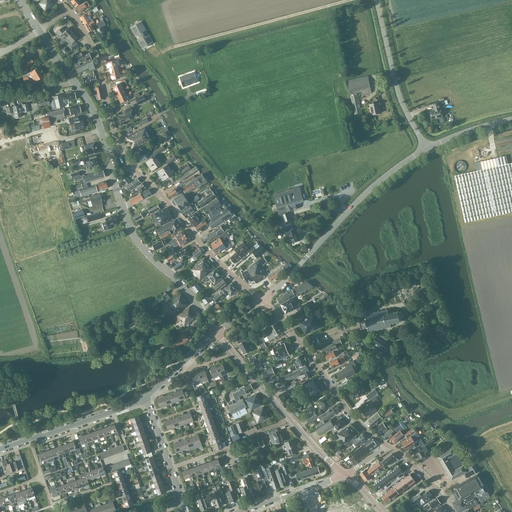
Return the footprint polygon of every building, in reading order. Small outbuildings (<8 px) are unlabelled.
[(54,4),(50,0),(42,0),(38,4),(45,12),(54,4)] [(86,2),(84,4),(76,9),(79,13),(86,8),(89,6),(86,2)] [(84,25),(89,22),(86,17),(91,14),(89,12),(80,17),(84,25)] [(84,25),(88,32),(93,29),(91,26),(94,24),(92,20),(89,22),(84,25)] [(100,36),(104,34),(103,32),(105,31),(103,26),(105,25),(103,20),(96,23),(98,28),(96,29),(100,36)] [(141,24),(132,29),(143,48),(152,42),(141,24)] [(62,28),(57,33),(59,36),(62,33),(64,36),(62,38),(63,39),(59,43),(60,44),(72,33),(68,28),(65,31),(62,28)] [(72,33),(60,44),(61,45),(66,41),(66,42),(68,40),(71,43),(74,40),(77,37),(72,33)] [(74,69),(75,68),(80,66),(79,63),(91,59),(88,53),(82,56),(81,53),(75,55),(77,58),(76,58),(77,60),(77,61),(77,62),(73,64),(74,69)] [(25,69),(26,68),(34,64),(31,58),(22,64),(25,69)] [(80,66),(75,68),(78,74),(88,69),(90,72),(94,70),(91,60),(80,66)] [(116,66),(109,68),(110,74),(118,72),(117,68),(123,67),(122,64),(116,66)] [(30,75),(32,77),(40,73),(37,68),(29,73),(30,75)] [(118,72),(110,74),(112,80),(119,78),(119,74),(125,73),(124,70),(118,72)] [(94,74),(93,72),(90,73),(90,75),(82,78),(84,83),(86,83),(89,82),(96,80),(94,74)] [(32,77),(33,79),(34,82),(42,77),(40,73),(32,77)] [(183,86),(197,81),(194,73),(180,78),(183,86)] [(350,95),(350,94),(351,96),(350,96),(355,119),(362,117),(357,93),(362,92),(363,95),(372,93),(368,76),(347,81),(350,95)] [(115,92),(122,89),(119,83),(112,86),(115,92)] [(125,90),(129,88),(128,86),(124,87),(124,88),(122,89),(115,92),(118,97),(124,94),(123,91),(125,89),(125,90)] [(103,99),(100,87),(95,88),(96,92),(92,93),(93,96),(95,95),(96,100),(98,99),(98,100),(103,99)] [(66,94),(62,95),(64,104),(68,104),(67,101),(75,99),(74,92),(71,93),(71,91),(66,92),(66,94)] [(124,94),(118,97),(120,103),(127,100),(124,94)] [(54,99),(49,100),(51,110),(56,109),(64,107),(61,95),(53,96),(54,99)] [(138,105),(146,101),(143,95),(134,99),(138,105)] [(33,114),(39,113),(38,107),(49,104),(48,99),(36,101),(37,102),(31,104),(32,111),(33,114)] [(370,105),(373,116),(381,114),(378,103),(370,105)] [(440,109),(438,103),(432,104),(434,110),(430,111),(432,119),(442,117),(440,109)] [(19,106),(12,107),(15,118),(22,117),(21,112),(23,112),(29,111),(28,104),(22,105),(22,104),(19,104),(19,106)] [(79,106),(69,108),(71,115),(81,113),(79,106)] [(123,114),(119,116),(122,122),(132,117),(134,118),(136,117),(136,115),(135,113),(134,112),(133,111),(136,110),(133,106),(124,110),(125,111),(122,112),(123,114)] [(48,117),(40,119),(41,126),(50,124),(52,123),(52,124),(57,123),(57,120),(64,118),(64,117),(63,109),(47,113),(48,117)] [(76,121),(75,117),(69,119),(70,124),(74,123),(75,129),(84,127),(82,119),(76,121)] [(133,151),(152,140),(145,127),(126,138),(133,151)] [(61,151),(70,148),(68,142),(59,144),(61,151)] [(84,146),(81,147),(82,153),(86,152),(91,150),(91,154),(97,152),(94,143),(84,146)] [(147,157),(150,155),(144,146),(140,148),(141,148),(135,152),(141,160),(146,157),(147,157)] [(163,146),(155,151),(157,154),(165,148),(163,146)] [(86,158),(82,159),(84,165),(99,160),(98,155),(86,158)] [(155,155),(152,158),(146,162),(152,170),(158,166),(158,167),(162,164),(155,155)] [(175,160),(177,159),(174,155),(166,161),(168,164),(175,159),(175,160)] [(482,170),(454,176),(465,223),(511,212),(511,163),(507,164),(505,156),(493,159),(485,161),(481,162),(482,170)] [(99,160),(84,165),(85,166),(88,165),(88,166),(89,169),(101,166),(99,160)] [(169,177),(173,174),(167,165),(163,167),(163,168),(158,172),(163,180),(169,176),(169,177)] [(183,175),(191,169),(188,165),(180,171),(183,175)] [(183,175),(183,176),(178,179),(180,181),(184,178),(185,178),(198,170),(195,166),(191,169),(183,175)] [(82,177),(74,179),(75,182),(83,179),(84,183),(81,184),(76,186),(77,190),(82,188),(82,189),(88,187),(86,183),(104,177),(102,171),(83,177),(82,177)] [(197,188),(207,182),(202,175),(196,179),(194,176),(185,181),(185,182),(181,184),(185,190),(194,184),(195,185),(197,188)] [(135,187),(140,182),(137,178),(126,187),(129,191),(135,186),(135,187)] [(79,190),(74,191),(76,198),(81,196),(81,197),(99,191),(98,190),(107,188),(107,187),(108,187),(107,184),(106,184),(105,182),(95,185),(79,190)] [(142,184),(141,184),(132,191),(135,194),(139,191),(140,192),(145,188),(144,186),(144,185),(143,184),(142,184)] [(184,191),(186,194),(196,188),(195,185),(184,191)] [(171,198),(178,194),(177,192),(178,191),(178,190),(177,187),(167,193),(171,198)] [(146,198),(152,195),(149,189),(130,200),(132,205),(143,199),(142,197),(144,196),(146,198)] [(276,197),(275,198),(279,214),(288,211),(287,210),(291,209),(291,210),(296,209),(295,206),(299,205),(298,203),(300,201),(302,200),(300,193),(296,194),(294,195),(293,191),(291,190),(277,194),(278,196),(276,196),(276,197)] [(204,198),(207,202),(215,196),(212,191),(204,198)] [(176,205),(178,205),(189,197),(189,196),(188,197),(186,195),(185,196),(183,193),(173,200),(173,202),(174,205),(176,205)] [(91,197),(89,197),(92,206),(93,209),(102,206),(102,203),(101,200),(102,200),(100,196),(100,194),(95,195),(91,197)] [(195,200),(194,198),(193,197),(191,199),(189,197),(178,205),(181,210),(195,200)] [(198,208),(207,202),(204,198),(195,204),(198,208)] [(209,223),(212,228),(232,215),(227,207),(226,208),(223,203),(221,204),(217,198),(203,207),(207,213),(209,216),(212,220),(209,222),(209,223)] [(182,210),(181,211),(184,216),(185,215),(193,210),(191,207),(194,205),(192,203),(182,210)] [(160,226),(173,219),(167,207),(159,212),(158,210),(160,209),(158,205),(148,211),(149,214),(155,211),(156,213),(154,214),(160,226)] [(83,210),(73,213),(75,219),(85,216),(83,210)] [(281,230),(282,233),(293,230),(292,226),(287,212),(279,215),(281,219),(279,220),(282,229),(281,230)] [(197,216),(195,213),(188,218),(194,227),(201,221),(199,218),(201,217),(199,215),(197,216)] [(86,218),(80,220),(81,224),(87,222),(96,220),(103,218),(102,214),(94,216),(86,218)] [(106,222),(102,223),(104,230),(105,230),(105,231),(111,229),(110,228),(111,228),(111,227),(116,226),(116,223),(117,222),(116,220),(115,216),(105,219),(106,222)] [(181,230),(176,221),(176,219),(157,230),(162,239),(171,234),(170,230),(171,229),(174,233),(181,230)] [(198,231),(208,224),(205,220),(195,228),(198,231)] [(225,224),(224,222),(220,225),(220,226),(214,230),(217,235),(224,231),(221,227),(225,224)] [(211,239),(217,235),(214,230),(208,235),(211,239)] [(294,233),(293,230),(282,233),(283,237),(286,236),(288,244),(298,241),(295,233),(294,233)] [(173,243),(185,237),(182,231),(174,236),(175,238),(172,240),(168,242),(169,245),(173,243)] [(226,251),(232,247),(229,242),(228,236),(225,232),(218,236),(219,238),(211,243),(217,254),(225,249),(226,251)] [(204,244),(211,239),(208,235),(201,239),(204,244)] [(185,237),(173,243),(170,245),(171,248),(179,244),(180,247),(188,242),(185,237)] [(156,250),(165,246),(162,240),(153,244),(156,250)] [(236,252),(245,245),(243,242),(234,250),(236,252)] [(249,250),(245,245),(230,258),(234,263),(248,252),(250,254),(255,250),(252,247),(249,249),(250,250),(249,250)] [(193,256),(191,254),(187,246),(176,252),(182,263),(192,257),(193,256)] [(261,246),(253,253),(257,258),(265,251),(261,246)] [(194,260),(197,258),(197,257),(203,253),(199,248),(193,253),(192,254),(191,254),(193,256),(192,257),(194,260)] [(247,270),(242,274),(248,283),(254,280),(256,283),(264,278),(265,273),(260,266),(266,262),(263,257),(260,260),(255,263),(249,267),(250,268),(247,270)] [(206,261),(204,259),(191,270),(200,280),(213,269),(207,261),(206,261)] [(175,271),(176,270),(183,266),(180,262),(173,267),(175,271)] [(270,280),(281,274),(285,271),(283,267),(267,276),(270,280)] [(209,278),(211,280),(214,285),(222,278),(214,270),(202,280),(204,282),(209,278)] [(223,280),(213,288),(214,290),(216,289),(218,291),(227,284),(226,283),(226,282),(225,280),(224,280),(223,280)] [(297,295),(303,292),(313,287),(307,282),(294,289),(292,290),(277,299),(276,300),(278,302),(279,303),(280,304),(295,295),(295,296),(297,295)] [(231,296),(236,292),(237,291),(231,283),(214,298),(217,302),(226,295),(228,293),(231,296)] [(197,284),(192,288),(196,293),(201,289),(197,284)] [(161,296),(155,302),(157,303),(157,304),(158,303),(162,299),(163,298),(164,299),(168,295),(166,293),(164,291),(160,295),(161,296)] [(175,314),(189,305),(181,294),(167,303),(175,314)] [(285,314),(298,308),(294,301),(293,298),(289,300),(280,304),(285,314)] [(184,327),(197,318),(190,307),(171,319),(175,324),(180,321),(184,327)] [(360,319),(358,320),(359,321),(360,326),(360,328),(361,329),(362,329),(361,328),(365,327),(366,328),(366,329),(367,329),(367,331),(366,331),(366,332),(367,332),(368,332),(369,332),(369,333),(370,333),(370,332),(373,331),(373,332),(374,332),(374,331),(377,330),(377,332),(378,331),(381,330),(381,331),(382,331),(382,329),(385,329),(385,330),(386,330),(386,329),(389,328),(389,329),(390,329),(390,328),(391,328),(390,324),(392,323),(392,324),(394,324),(393,323),(396,322),(396,323),(397,323),(397,322),(399,322),(399,323),(400,322),(400,321),(402,320),(403,321),(404,320),(402,319),(403,318),(405,318),(405,316),(403,316),(403,314),(404,314),(403,313),(402,313),(401,312),(401,311),(400,311),(399,312),(398,312),(397,311),(396,311),(396,312),(395,312),(394,311),(393,312),(393,313),(391,313),(391,312),(390,312),(390,313),(387,314),(387,310),(386,310),(386,309),(385,309),(385,311),(382,311),(382,310),(381,310),(381,311),(378,312),(378,311),(377,311),(377,312),(374,313),(373,312),(373,313),(370,314),(369,313),(368,313),(369,314),(366,315),(365,314),(364,314),(365,314),(365,315),(364,315),(363,316),(363,317),(364,316),(365,319),(364,319),(364,320),(364,321),(360,322),(360,319)] [(305,335),(320,327),(314,314),(299,322),(305,335)] [(267,329),(263,331),(266,335),(269,333),(277,329),(279,327),(276,323),(267,329)] [(269,334),(266,335),(269,341),(278,336),(279,333),(281,332),(279,328),(277,330),(277,329),(269,333),(269,334)] [(386,338),(383,336),(381,336),(381,330),(378,331),(378,337),(377,336),(372,343),(384,352),(385,352),(388,352),(390,348),(390,345),(385,342),(386,340),(386,338)] [(183,333),(169,344),(174,350),(188,339),(191,337),(186,331),(183,333)] [(236,339),(238,344),(239,344),(238,345),(244,355),(251,351),(245,341),(242,336),(236,339)] [(333,344),(321,348),(323,354),(331,351),(337,348),(338,347),(337,346),(342,344),(341,343),(340,340),(333,342),(333,344)] [(277,346),(273,349),(275,354),(287,349),(284,343),(281,345),(280,343),(276,344),(277,346)] [(287,349),(275,354),(278,360),(282,358),(283,361),(287,359),(286,357),(289,355),(287,349)] [(327,360),(336,356),(335,353),(338,352),(337,349),(324,354),(327,360)] [(297,371),(306,367),(305,364),(306,364),(305,362),(306,361),(304,357),(303,358),(302,355),(295,358),(297,361),(293,363),(294,366),(290,368),(292,372),(296,370),(297,371)] [(341,363),(346,361),(344,356),(339,358),(330,362),(331,365),(330,366),(331,367),(332,368),(340,365),(340,364),(341,363)] [(260,361),(254,364),(256,366),(255,367),(257,371),(263,369),(261,364),(260,361)] [(347,378),(356,374),(352,366),(355,365),(354,361),(345,366),(346,369),(337,373),(340,380),(346,377),(347,378)] [(223,364),(216,367),(220,376),(223,375),(226,374),(223,364)] [(264,378),(274,373),(273,371),(276,370),(274,366),(262,371),(264,378)] [(216,367),(210,369),(214,378),(220,376),(216,367)] [(296,371),(298,376),(304,374),(306,380),(311,378),(307,367),(306,367),(297,371),(296,371)] [(199,373),(202,382),(208,380),(205,371),(199,373)] [(286,381),(298,376),(296,371),(284,376),(284,377),(282,378),(282,377),(279,379),(281,384),(284,383),(284,382),(286,381)] [(196,384),(202,382),(199,373),(192,375),(196,384)] [(370,379),(364,383),(366,387),(373,383),(370,379)] [(359,397),(363,395),(362,393),(364,391),(357,381),(353,384),(356,389),(351,392),(351,394),(350,395),(353,399),(358,396),(359,397)] [(313,385),(311,382),(304,386),(307,392),(309,391),(311,395),(318,391),(314,384),(313,385)] [(237,392),(233,394),(236,401),(240,399),(239,396),(243,395),(243,396),(253,390),(250,384),(245,388),(244,387),(243,387),(240,389),(240,391),(237,392)] [(295,395),(299,393),(298,392),(303,389),(302,386),(293,390),(295,395)] [(374,389),(366,396),(369,401),(378,394),(374,389)] [(176,392),(179,401),(186,399),(182,390),(176,392)] [(173,403),(179,401),(176,392),(170,395),(173,403)] [(197,397),(199,403),(206,400),(205,396),(208,394),(208,392),(204,394),(197,397)] [(251,411),(262,405),(257,394),(245,400),(251,411)] [(166,406),(173,403),(170,395),(163,397),(166,406)] [(324,411),(331,406),(325,396),(318,401),(324,411)] [(160,408),(166,406),(163,397),(157,399),(160,408)] [(199,403),(201,409),(208,406),(207,402),(211,400),(210,398),(206,399),(206,400),(199,403)] [(229,407),(227,407),(228,409),(229,408),(232,414),(235,420),(248,413),(246,410),(245,408),(246,407),(242,400),(229,407)] [(201,409),(203,415),(210,412),(210,411),(209,408),(213,406),(212,404),(208,405),(208,406),(201,409)] [(370,415),(376,410),(371,404),(362,411),(366,417),(369,414),(370,415)] [(263,407),(252,413),(257,424),(269,418),(263,407)] [(324,421),(336,414),(332,408),(321,416),(324,421)] [(203,415),(205,421),(213,418),(212,417),(211,414),(215,412),(214,410),(210,411),(210,412),(203,415)] [(386,418),(393,414),(391,410),(384,414),(386,418)] [(318,417),(315,413),(315,412),(305,418),(308,423),(318,417)] [(184,415),(187,424),(193,421),(190,413),(184,415)] [(368,421),(373,427),(383,419),(378,413),(368,421)] [(181,426),(187,424),(184,415),(178,417),(181,426)] [(133,423),(129,425),(130,426),(130,427),(134,425),(141,422),(139,416),(131,418),(133,423)] [(205,421),(207,426),(215,424),(214,423),(213,419),(217,418),(216,416),(212,417),(213,418),(205,421)] [(174,428),(181,426),(178,417),(171,419),(174,428)] [(324,424),(317,429),(315,430),(319,435),(334,425),(338,430),(345,425),(341,418),(332,424),(330,420),(324,424)] [(168,430),(174,428),(171,419),(165,422),(168,430)] [(242,421),(236,424),(239,433),(245,431),(242,421)] [(135,429),(131,431),(132,432),(132,433),(136,431),(143,428),(141,422),(134,425),(135,429)] [(207,426),(209,432),(217,430),(215,425),(219,424),(218,422),(214,423),(215,424),(207,426)] [(385,426),(383,423),(375,428),(380,435),(390,428),(387,425),(385,426)] [(393,427),(383,435),(386,440),(395,433),(394,432),(396,431),(396,432),(403,428),(399,423),(393,426),(393,427)] [(235,424),(230,426),(234,435),(239,434),(235,424)] [(114,425),(108,427),(111,434),(115,432),(116,436),(119,435),(117,431),(117,432),(114,425)] [(344,444),(356,436),(349,426),(337,434),(344,444)] [(108,427),(102,429),(105,436),(109,435),(110,438),(112,438),(113,438),(111,434),(108,427)] [(137,435),(133,437),(134,438),(134,439),(138,437),(138,436),(145,434),(143,428),(136,431),(137,435)] [(209,432),(212,438),(219,436),(219,435),(217,431),(221,430),(220,428),(217,429),(217,430),(209,432)] [(102,429),(96,431),(99,438),(103,437),(105,440),(106,440),(107,440),(105,436),(102,429)] [(275,430),(269,432),(271,436),(270,436),(273,444),(283,441),(280,432),(276,433),(275,430)] [(96,431),(90,433),(93,440),(97,439),(99,443),(100,442),(101,442),(99,438),(96,431)] [(402,435),(400,431),(397,433),(389,439),(394,444),(401,438),(400,437),(402,435)] [(417,448),(424,443),(417,432),(401,442),(406,451),(415,445),(417,448)] [(90,433),(84,435),(87,443),(88,442),(91,441),(93,445),(94,444),(95,444),(93,440),(90,433)] [(139,441),(136,443),(136,444),(136,445),(140,443),(140,442),(147,440),(145,434),(138,436),(138,437),(139,441)] [(212,438),(214,444),(221,442),(221,441),(219,437),(223,436),(222,434),(219,435),(219,436),(212,438)] [(79,440),(76,441),(79,448),(82,447),(81,445),(84,443),(85,445),(86,445),(86,447),(88,446),(89,446),(88,442),(87,443),(84,435),(81,436),(81,435),(78,436),(78,437),(79,440)] [(192,438),(195,446),(201,444),(198,435),(192,438)] [(366,440),(362,435),(357,438),(356,437),(346,445),(348,447),(353,443),(356,447),(366,440)] [(189,449),(195,446),(192,438),(185,440),(189,449)] [(362,446),(367,453),(378,446),(372,439),(371,438),(364,443),(364,444),(362,446)] [(141,447),(138,449),(138,450),(138,451),(142,449),(142,448),(149,446),(147,440),(140,442),(140,443),(141,447)] [(182,451),(189,449),(185,440),(179,442),(182,451)] [(214,444),(216,450),(223,448),(222,443),(225,442),(225,440),(221,441),(221,442),(214,444)] [(73,442),(67,444),(70,451),(71,451),(74,449),(75,452),(76,454),(80,452),(80,450),(79,448),(76,441),(73,442)] [(288,458),(294,456),(296,455),(294,452),(296,451),(293,441),(285,444),(288,453),(286,454),(288,458)] [(176,453),(182,451),(179,442),(173,444),(176,453)] [(67,444),(61,446),(64,453),(65,453),(68,452),(70,456),(72,455),(71,451),(70,451),(67,444)] [(61,446),(55,448),(58,455),(59,455),(63,454),(64,458),(65,457),(66,457),(65,453),(64,453),(61,446)] [(144,453),(140,454),(141,458),(148,456),(152,454),(151,452),(149,446),(142,448),(142,449),(144,453)] [(356,461),(367,453),(362,446),(351,454),(356,461)] [(428,450),(425,446),(422,448),(422,447),(416,451),(417,453),(416,454),(420,461),(427,457),(425,452),(428,450)] [(452,447),(437,456),(443,467),(451,481),(466,472),(469,470),(466,466),(464,467),(463,466),(456,453),(452,447)] [(55,448),(50,450),(52,458),(53,457),(57,456),(58,460),(59,459),(60,459),(59,455),(58,455),(55,448)] [(50,450),(44,452),(46,460),(47,459),(48,463),(54,461),(53,457),(52,458),(50,450)] [(44,452),(37,454),(40,462),(45,460),(46,464),(48,463),(47,459),(46,460),(44,452)] [(147,463),(143,465),(144,466),(144,467),(148,466),(148,465),(155,462),(153,456),(152,454),(148,456),(149,458),(146,459),(147,463)] [(310,458),(309,456),(308,454),(302,456),(304,460),(303,460),(305,465),(306,467),(309,466),(309,467),(314,466),(311,457),(310,458)] [(392,464),(398,460),(396,458),(392,454),(380,462),(381,463),(383,466),(384,467),(391,462),(392,464)] [(12,462),(16,473),(18,472),(18,470),(20,469),(21,471),(25,469),(20,455),(16,457),(17,461),(12,462)] [(221,466),(218,459),(212,461),(215,469),(215,468),(219,467),(220,471),(223,470),(221,466)] [(16,473),(12,462),(7,464),(5,460),(1,462),(6,476),(10,475),(10,473),(12,472),(13,474),(16,473)] [(215,469),(212,461),(206,463),(209,471),(209,470),(213,469),(215,473),(216,473),(217,472),(215,468),(215,469)] [(148,466),(144,467),(146,473),(150,472),(150,471),(157,468),(155,462),(148,465),(148,466)] [(211,474),(209,470),(209,471),(206,463),(200,465),(203,473),(204,472),(207,471),(209,475),(211,474)] [(371,475),(375,472),(377,474),(381,471),(379,469),(382,467),(379,464),(378,463),(367,471),(371,475)] [(286,464),(281,465),(285,475),(289,473),(286,464)] [(471,470),(466,473),(468,476),(477,471),(474,464),(469,466),(471,470)] [(97,469),(99,476),(105,474),(103,467),(98,468),(97,465),(94,465),(96,469),(97,469)] [(200,465),(194,467),(197,475),(198,474),(201,473),(203,477),(205,476),(204,472),(203,473),(200,465)] [(398,466),(392,471),(396,477),(396,476),(397,475),(398,476),(403,472),(398,466)] [(93,478),(99,476),(97,469),(96,469),(92,470),(91,467),(89,467),(90,471),(91,471),(93,478)] [(120,469),(119,469),(112,471),(115,478),(122,475),(122,474),(120,470),(124,469),(123,467),(122,468),(120,468),(120,469)] [(188,470),(191,477),(192,477),(195,475),(197,479),(199,478),(198,474),(197,475),(194,467),(188,470)] [(274,489),(279,487),(272,467),(267,469),(274,489)] [(298,481),(320,473),(317,467),(296,474),(298,481)] [(148,477),(147,477),(148,478),(148,479),(152,478),(152,477),(159,474),(157,468),(150,471),(150,472),(151,475),(148,477)] [(257,469),(250,471),(251,474),(257,472),(260,479),(263,478),(261,471),(260,469),(260,468),(259,468),(257,469)] [(87,480),(93,478),(91,471),(90,471),(86,472),(85,469),(82,470),(84,473),(85,473),(86,477),(87,480)] [(280,487),(287,485),(281,469),(275,471),(280,487)] [(193,481),(192,477),(191,477),(188,470),(182,472),(185,479),(189,477),(191,481),(193,481)] [(365,481),(370,477),(365,470),(359,474),(365,481)] [(392,471),(386,476),(390,482),(395,478),(394,477),(396,476),(396,477),(392,471)] [(85,473),(84,473),(80,475),(78,475),(79,479),(80,479),(83,486),(89,484),(87,480),(86,477),(85,473)] [(122,475),(115,478),(117,483),(124,481),(124,480),(122,476),(126,475),(125,473),(122,474),(122,475)] [(153,481),(150,483),(150,484),(150,485),(154,484),(154,483),(161,480),(159,474),(152,477),(152,478),(153,481)] [(474,506),(481,503),(490,498),(478,474),(451,489),(457,500),(452,503),(456,511),(460,511),(468,508),(469,509),(472,507),(474,506)] [(402,481),(407,488),(415,481),(410,475),(402,481)] [(386,476),(379,480),(384,486),(383,485),(385,484),(385,485),(390,482),(386,476)] [(77,488),(83,486),(80,479),(79,479),(76,481),(74,477),(72,478),(73,481),(74,481),(77,488)] [(244,498),(250,495),(248,488),(251,487),(247,477),(243,479),(246,486),(240,488),(244,498)] [(71,490),(77,488),(74,481),(73,481),(72,478),(68,479),(66,480),(67,483),(68,483),(71,490)] [(124,481),(117,483),(119,489),(126,487),(126,486),(124,482),(128,481),(128,479),(124,480),(124,481)] [(230,488),(231,491),(226,493),(229,503),(236,501),(234,494),(237,493),(232,479),(227,481),(230,488)] [(155,487),(152,489),(152,490),(152,491),(156,490),(156,489),(163,486),(161,480),(154,483),(154,484),(155,487)] [(384,486),(379,480),(373,485),(377,491),(382,488),(381,487),(383,486),(384,486)] [(65,493),(71,490),(68,483),(67,483),(64,485),(62,481),(60,482),(62,485),(65,493)] [(261,481),(260,481),(254,483),(258,493),(264,490),(261,481)] [(399,493),(407,488),(402,481),(394,487),(399,493)] [(59,495),(65,493),(62,485),(58,487),(56,483),(54,484),(55,485),(56,488),(56,487),(59,495)] [(223,505),(221,500),(224,499),(219,486),(219,484),(215,485),(219,494),(211,497),(213,500),(214,500),(216,507),(223,505)] [(53,497),(59,495),(56,487),(56,488),(55,485),(51,486),(50,485),(48,486),(50,490),(51,493),(50,494),(51,497),(52,496),(53,497)] [(126,487),(119,489),(121,495),(128,493),(128,492),(127,488),(130,487),(130,485),(126,486),(126,487)] [(158,493),(150,496),(151,498),(159,495),(158,495),(165,492),(163,486),(156,489),(156,490),(158,493)] [(386,494),(389,498),(390,500),(399,493),(394,487),(385,493),(386,494)] [(32,488),(26,490),(29,498),(35,496),(32,488)] [(26,490),(20,492),(23,500),(24,503),(27,502),(25,499),(29,498),(26,490)] [(351,490),(334,496),(340,511),(347,511),(358,508),(351,490)] [(128,493),(121,495),(123,501),(130,499),(130,498),(129,494),(133,493),(132,491),(128,492),(128,493)] [(433,497),(429,491),(421,496),(420,494),(413,498),(416,502),(422,498),(425,503),(433,497)] [(20,492),(14,494),(17,502),(18,506),(24,504),(24,503),(23,500),(20,492)] [(14,494),(8,497),(12,507),(14,506),(13,503),(17,502),(14,494)] [(130,499),(123,501),(125,507),(132,505),(131,500),(135,499),(134,497),(134,496),(130,498),(130,499)] [(8,497),(2,499),(6,509),(8,509),(9,509),(12,508),(12,507),(8,497)] [(201,510),(208,508),(204,498),(197,500),(201,510)] [(322,498),(312,501),(314,508),(324,505),(322,498)] [(433,509),(441,504),(437,498),(423,507),(425,510),(431,506),(433,509)] [(106,504),(108,511),(111,511),(116,511),(112,502),(106,504)] [(474,506),(472,507),(473,509),(474,509),(475,511),(481,508),(479,506),(481,505),(481,503),(474,506)]
